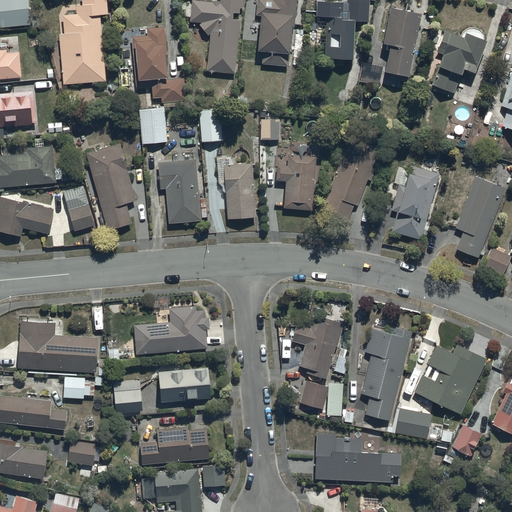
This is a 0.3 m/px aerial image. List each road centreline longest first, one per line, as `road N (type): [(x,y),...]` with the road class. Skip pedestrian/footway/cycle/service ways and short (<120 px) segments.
road 1 (residential): [(244,258),(372,271),(511,319)]
road 2 (residential): [(244,258),(265,511)]
road 3 (residential): [(0,280),(244,258)]
